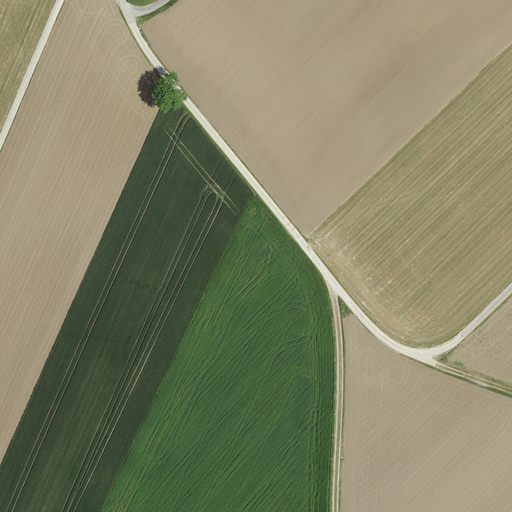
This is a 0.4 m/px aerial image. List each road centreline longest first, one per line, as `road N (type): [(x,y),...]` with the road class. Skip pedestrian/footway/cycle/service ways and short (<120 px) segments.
road 1 (track): [(122,0),(151,59),(334,284)]
road 2 (track): [(334,284),(333,511)]
road 3 (track): [(334,284),(389,343),(418,352),(461,337),(511,288)]
road 4 (track): [(0,143),(61,0)]
